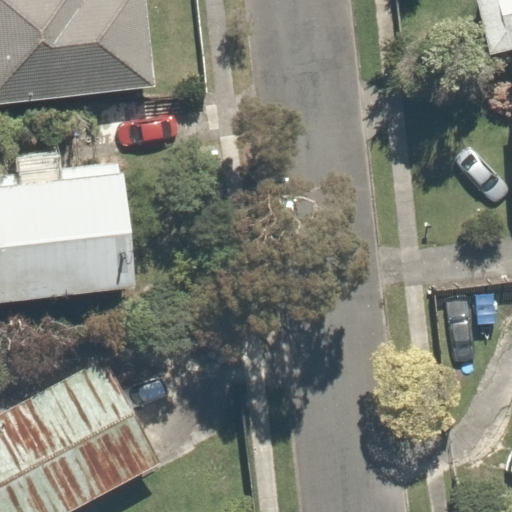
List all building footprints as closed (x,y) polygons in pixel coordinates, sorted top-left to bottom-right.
[(0,0),(0,99),(152,80),(141,0),(0,0)] [(511,48),(511,0),(475,0),(488,54),(511,48)] [(511,136),(498,139),(511,243),(511,136)] [(0,315),(125,301),(112,179),(0,191),(0,315)] [(0,511),(101,511),(134,496),(83,393),(0,434),(0,511)]
